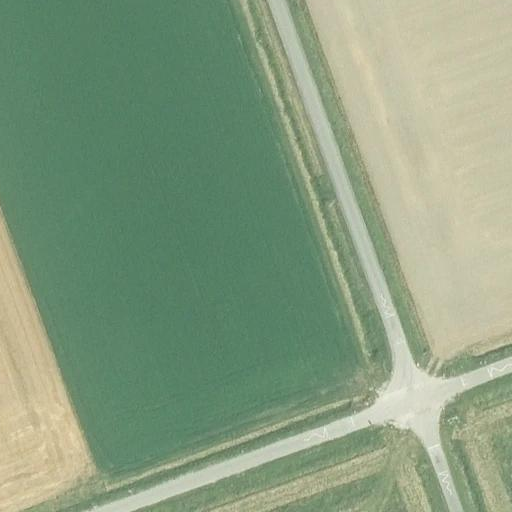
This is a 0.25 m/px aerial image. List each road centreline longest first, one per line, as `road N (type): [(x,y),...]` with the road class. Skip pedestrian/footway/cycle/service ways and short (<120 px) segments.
road 1 (unclassified): [(416,399),(273,0)]
road 2 (unclassified): [(111,511),(416,399)]
